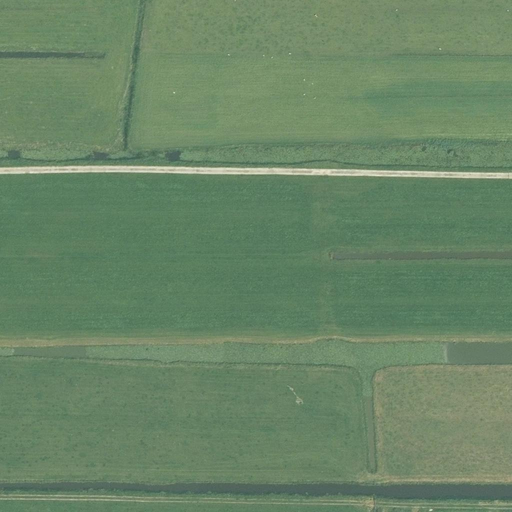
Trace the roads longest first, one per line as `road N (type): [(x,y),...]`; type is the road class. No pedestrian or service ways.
road 1 (track): [(511,506),(0,498)]
road 2 (track): [(511,176),(0,171)]
